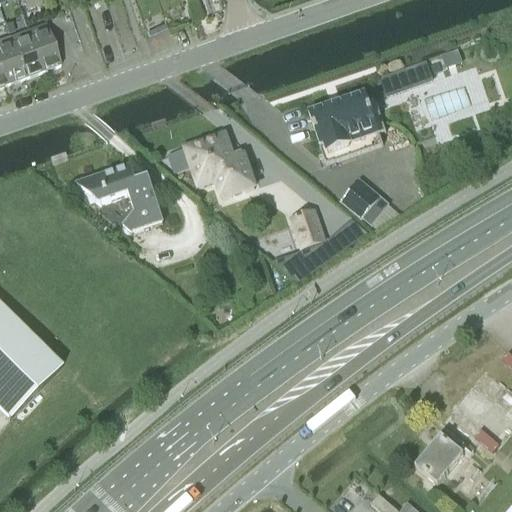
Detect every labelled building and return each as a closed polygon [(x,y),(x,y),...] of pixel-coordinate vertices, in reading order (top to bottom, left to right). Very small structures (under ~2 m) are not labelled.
[(46,29),(27,36),(41,76),(60,69),(46,29)] [(41,76),(27,36),(10,42),(25,82),(41,76)] [(25,82),(10,42),(0,45),(0,73),(6,89),(25,82)] [(461,53),(440,60),(446,76),(467,69),(461,53)] [(425,64),(379,81),(385,98),(397,94),(398,97),(433,85),(425,64)] [(368,105),(365,97),(308,117),(325,167),(382,148),(379,137),(385,134),(374,103),(368,105)] [(188,147),(201,185),(204,192),(214,189),(220,206),(259,192),(257,185),(245,154),(235,158),(226,134),(188,147)] [(137,182),(132,167),(113,173),(112,172),(104,173),(96,177),(97,179),(79,185),(102,205),(131,195),(137,213),(125,226),(134,233),(165,222),(152,184),(146,187),(143,180),(137,182)] [(379,201),(358,183),(340,205),(361,223),(379,201)] [(379,201),(362,222),(370,229),(371,229),(388,209),(388,208),(379,201)] [(327,246),(316,213),(288,222),(299,255),(327,246)] [(301,264),(285,269),(289,279),(305,273),(301,264)] [(0,308),(0,411),(12,423),(63,372),(0,308)] [(490,463),(511,436),(511,394),(486,373),(443,424),(490,463)] [(438,489),(464,458),(442,439),(416,471),(438,489)] [(371,511),(387,511),(376,503),(370,510),(371,511)]
